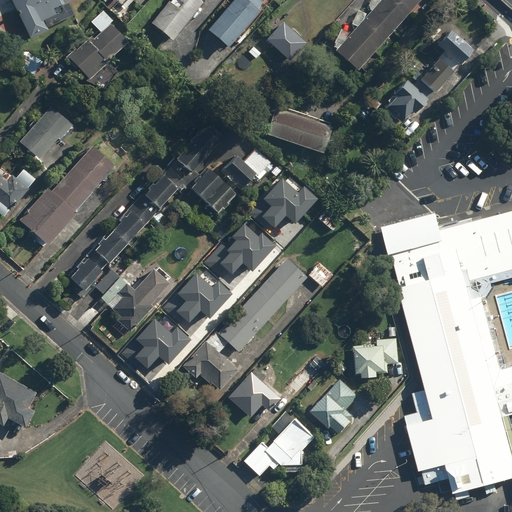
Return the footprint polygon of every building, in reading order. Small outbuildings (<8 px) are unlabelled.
[(9,0),(24,35),(74,15),(68,1),(61,4),(58,0),(9,0)] [(200,2),(197,0),(167,0),(148,24),(168,40),(200,2)] [(253,0),(230,0),(204,29),(225,48),(257,13),(249,6),(253,0)] [(381,0),(365,17),(355,7),(339,24),(349,34),(332,52),(353,72),(420,0),(381,0)] [(63,58),(82,81),(103,65),(101,63),(124,43),(100,13),(89,22),(96,30),(63,58)] [(303,44),(281,21),(263,38),(285,61),(303,44)] [(449,29),(433,45),(441,53),(435,59),(448,72),(470,49),(449,29)] [(42,61),(28,50),(17,65),(32,76),(42,61)] [(63,76),(47,61),(35,73),(51,88),(63,76)] [(425,100),(404,79),(390,93),(393,97),(381,109),(399,126),(425,100)] [(271,104),(261,135),(320,156),(330,125),(271,104)] [(55,141),(70,125),(49,106),(15,142),(34,160),(53,139),(55,141)] [(172,169),(181,178),(214,141),(199,128),(170,160),(176,164),(172,169)] [(17,219),(43,246),(74,215),(70,211),(112,169),(90,146),(17,219)] [(240,164),(231,155),(217,169),(238,190),(252,175),(258,182),(273,166),(255,149),(240,164)] [(0,217),(33,181),(19,169),(11,178),(0,168),(0,217)] [(199,203),(218,183),(204,170),(185,190),(199,203)] [(126,212),(141,226),(174,191),(159,177),(126,212)] [(293,192),(278,179),(249,212),(269,229),(280,218),(291,228),(318,198),(305,186),(293,192)] [(218,183),(199,203),(216,219),(235,199),(218,183)] [(511,365),(500,369),(477,281),(511,271),(511,210),(438,230),(433,212),(380,226),(423,391),(411,394),(416,412),(402,415),(417,473),(420,472),(424,486),(447,480),(451,496),(511,479),(511,458),(501,418),(511,414),(511,365)] [(141,226),(126,212),(107,232),(122,246),(141,226)] [(252,233),(238,221),(202,262),(223,280),(235,266),(245,275),(272,245),(259,233),(252,233)] [(122,246),(107,232),(83,258),(98,272),(122,246)] [(83,258),(65,277),(73,284),(69,288),(82,300),(95,285),(90,281),(98,272),(83,258)] [(235,353),(305,278),(285,259),(206,343),(217,353),(226,344),(235,353)] [(332,275),(317,262),(306,276),(321,288),(332,275)] [(130,289),(110,270),(93,288),(100,294),(97,298),(117,316),(113,320),(127,333),(151,307),(147,304),(165,284),(162,281),(166,277),(155,267),(151,271),(149,269),(130,289)] [(168,370),(196,342),(188,334),(192,329),(183,320),(178,324),(163,309),(134,336),(168,370)] [(375,345),(352,345),(352,371),(360,371),(360,379),(375,379),(375,373),(387,373),(387,364),(397,364),(397,338),(375,338),(375,345)] [(203,340),(175,371),(193,388),(202,378),(216,392),(236,370),(217,353),(206,343),(203,340)] [(265,412),(277,399),(258,382),(263,376),(252,366),(224,398),(246,418),(257,405),(265,412)] [(11,415),(29,425),(39,408),(32,404),(40,391),(0,368),(0,419),(6,423),(11,415)] [(308,411),(334,438),(350,421),(343,414),(360,396),(342,377),(308,411)] [(295,419),(267,447),(261,441),(242,460),(258,477),(269,466),(273,471),(282,462),(285,465),(285,472),(300,473),(301,449),(313,438),(295,419)]
